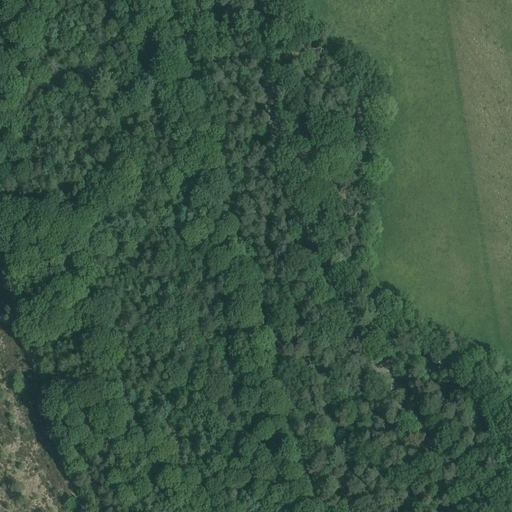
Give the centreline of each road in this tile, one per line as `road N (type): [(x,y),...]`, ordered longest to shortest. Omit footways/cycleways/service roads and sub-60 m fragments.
road 1 (unclassified): [(498,511),(426,436),(309,244),(265,92),(262,0)]
road 2 (track): [(181,0),(328,511)]
